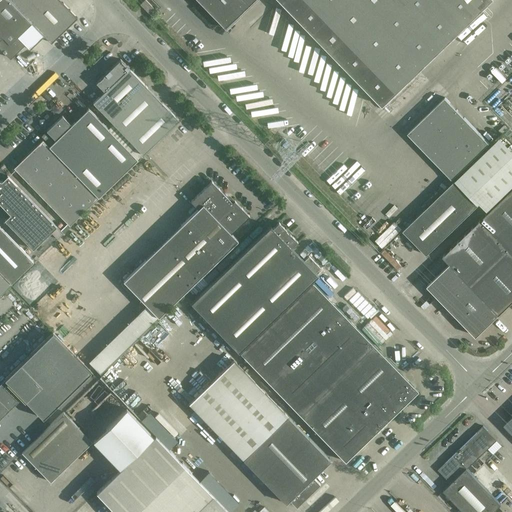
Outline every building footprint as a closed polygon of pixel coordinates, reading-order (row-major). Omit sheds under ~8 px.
[(0,0),(0,47),(10,58),(25,44),(17,36),(32,22),(9,0),(0,0)] [(77,17),(60,0),(9,0),(32,22),(51,42),(77,17)] [(149,14),(154,9),(145,0),(144,0),(140,5),(149,14)] [(198,0),(226,28),(255,0),(278,0),(380,105),(488,0),(198,0)] [(143,154),(179,120),(120,59),(96,83),(104,91),(99,97),(115,114),(109,119),(143,154)] [(67,96),(64,99),(80,113),(83,110),(67,96)] [(452,179),(489,143),(445,97),(408,133),(452,179)] [(70,168),(98,197),(138,159),(88,108),(71,125),(62,115),(46,131),(55,140),(49,146),(70,168)] [(479,204),(478,203),(479,202),(487,210),(511,186),(511,148),(500,137),(456,180),(455,180),(403,231),(424,252),(427,255),(479,204)] [(14,168),(48,203),(63,189),(56,182),(70,168),(49,146),(43,140),(14,168)] [(63,189),(48,203),(69,225),(98,197),(70,168),(56,182),(63,189)] [(33,249),(51,232),(57,239),(63,233),(57,226),(7,176),(2,181),(0,180),(0,203),(10,214),(5,220),(33,249)] [(198,208),(181,224),(123,281),(147,305),(89,361),(100,373),(158,317),(238,240),(231,233),(249,216),(235,200),(232,203),(212,181),(191,201),(198,208)] [(511,189),(443,256),(451,264),(428,286),(476,336),(499,314),(511,301),(511,189)] [(191,302),(238,351),(317,274),(316,273),(320,268),(309,256),(304,261),(291,247),(297,242),(290,234),(289,234),(286,231),(286,230),(279,222),(273,228),(270,226),(191,302)] [(0,271),(11,282),(33,261),(0,227),(0,271)] [(0,294),(12,283),(11,282),(0,271),(0,294)] [(276,318),(382,426),(418,391),(313,282),(276,318)] [(382,426),(276,318),(240,353),(345,461),(382,426)] [(91,372),(53,332),(5,379),(22,397),(43,418),(91,372)] [(233,360),(189,403),(243,459),(286,503),(289,499),(296,506),(320,484),(313,476),(330,460),(288,416),(233,360)] [(5,379),(0,383),(0,418),(22,397),(5,379)] [(153,436),(126,408),(93,440),(119,468),(153,436)] [(22,452),(50,482),(92,441),(63,412),(22,452)] [(492,511),(501,504),(467,469),(497,440),(483,426),(438,470),(451,483),(443,490),(464,511),(492,511)] [(269,511),(264,507),(258,511),(230,511),(213,494),(155,434),(96,491),(116,511),(269,511)]
